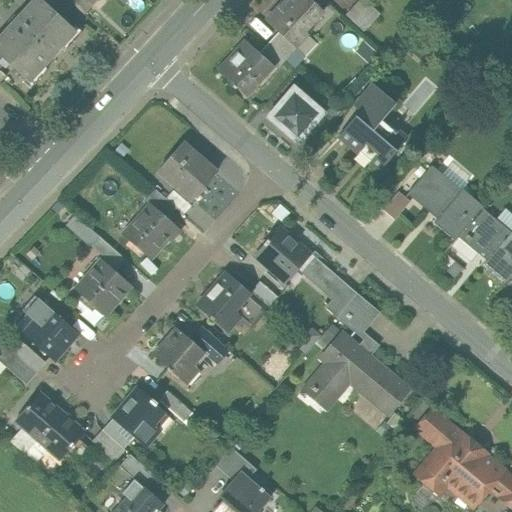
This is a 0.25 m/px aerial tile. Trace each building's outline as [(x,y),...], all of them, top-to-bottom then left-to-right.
[(42,0),(34,0),(0,37),(0,55),(27,80),(41,64),(43,66),(61,47),(59,45),(74,29),(62,18),(42,0)] [(70,9),(59,0),(42,0),(62,18),(70,9)] [(78,0),(59,0),(70,9),(78,0)] [(323,11),(310,0),(284,0),(266,20),(278,31),(292,44),(293,44),(323,11)] [(379,13),(364,0),(358,0),(345,14),(362,31),(379,13)] [(278,31),(267,43),(285,60),(296,47),(293,44),(292,44),(278,31)] [(247,41),(219,71),(232,84),(231,85),(234,88),(236,87),(246,96),(258,83),(254,80),(270,63),(270,62),(259,52),(247,41)] [(285,60),(267,43),(259,52),(270,62),(270,63),(276,69),(285,60)] [(356,148),(382,119),(395,103),(374,85),(358,102),(363,106),(340,134),(356,148)] [(293,87),(267,117),(285,132),(298,143),(308,132),(324,113),(323,112),(293,87)] [(331,103),(323,112),(324,113),(308,132),(316,140),(340,112),(331,103)] [(382,119),(356,148),(381,169),(406,140),(382,119)] [(215,171),(182,142),(158,170),(192,199),(215,171)] [(461,190),(431,165),(407,193),(408,194),(411,190),(440,215),(434,223),(454,240),(458,236),(482,208),(483,206),(462,189),(461,190)] [(166,198),(156,189),(147,200),(151,203),(152,202),(167,216),(175,206),(166,198)] [(191,205),(174,190),(166,198),(175,206),(184,213),(191,205)] [(395,218),(409,200),(398,191),(384,208),(395,218)] [(151,203),(124,234),(149,257),(166,237),(169,239),(177,230),(164,218),(167,216),(152,202),(151,203)] [(511,232),(482,208),(458,236),(487,261),(483,265),(504,282),(508,278),(511,272),(511,230),(511,231),(511,232)] [(278,226),(263,243),(265,244),(256,255),(282,278),(293,265),(305,276),(307,273),(324,288),(335,275),(278,226)] [(119,252),(98,234),(90,243),(111,261),(119,252)] [(130,284),(101,259),(75,289),(104,314),(130,284)] [(249,292),(227,272),(208,294),(210,296),(200,307),(224,328),(236,314),(246,322),(261,304),(249,293),(249,292)] [(249,292),(249,293),(261,304),(266,309),(277,296),(260,280),(249,292)] [(345,284),(326,307),(336,317),(349,302),(355,293),(345,284)] [(375,308),(357,293),(355,293),(349,302),(367,317),(375,308)] [(35,296),(22,310),(27,315),(40,301),(35,296)] [(52,312),(40,301),(27,315),(33,320),(40,326),(52,312)] [(367,317),(349,302),(336,317),(354,333),(367,317)] [(77,334),(52,312),(40,326),(33,320),(23,332),(54,360),(55,359),(53,358),(75,334),(76,335),(77,334)] [(229,350),(202,326),(190,340),(203,352),(202,353),(216,365),(229,350)] [(190,340),(177,329),(176,330),(179,332),(169,344),(166,341),(153,356),(167,368),(166,369),(170,372),(171,371),(183,382),(196,367),(192,364),(202,353),(203,352),(190,340)] [(358,347),(341,333),(321,358),(326,363),(308,385),(325,399),(343,377),(388,414),(408,390),(368,356),(366,358),(356,350),(358,347)] [(16,354),(0,340),(0,361),(5,366),(16,355),(16,354)] [(46,363),(25,344),(16,354),(16,355),(37,373),(46,363)] [(37,373),(16,355),(5,366),(26,385),(37,373)] [(157,404),(138,388),(113,417),(145,445),(158,430),(153,425),(164,413),(156,406),(157,404)] [(191,411),(168,391),(159,401),(182,421),(191,411)] [(61,413),(39,394),(16,420),(38,439),(61,413)] [(462,434),(432,409),(415,429),(437,448),(414,474),(434,491),(446,477),(464,493),(468,489),(480,499),(489,489),(497,479),(502,483),(505,479),(510,483),(511,479),(511,477),(504,471),(505,470),(487,455),(487,454),(462,433),(462,434)] [(83,433),(61,413),(38,439),(60,459),(83,433)] [(122,447),(102,430),(92,442),(112,459),(122,447)] [(256,469),(229,446),(214,464),(232,480),(240,471),(248,478),(256,469)] [(156,477),(130,454),(119,467),(134,480),(139,484),(139,483),(146,489),(156,477)] [(248,478),(240,471),(232,480),(222,492),(227,496),(223,500),(213,511),(257,511),(270,498),(248,478)] [(511,479),(510,483),(505,479),(502,483),(497,479),(489,489),(511,508),(511,479)] [(146,489),(139,483),(139,484),(134,480),(122,493),(127,497),(113,511),(157,511),(159,510),(164,505),(146,489)] [(222,492),(218,496),(223,500),(227,496),(222,492)]
